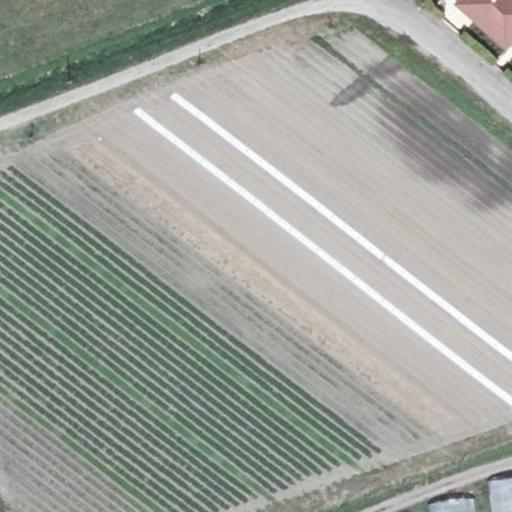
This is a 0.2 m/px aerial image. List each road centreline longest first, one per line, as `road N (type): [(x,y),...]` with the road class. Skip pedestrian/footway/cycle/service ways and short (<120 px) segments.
road 1 (unclassified): [(270,0),(0,102)]
road 2 (unclassified): [(511,79),(410,0)]
